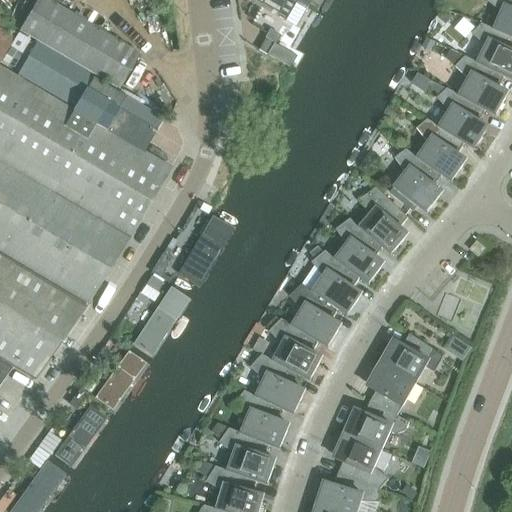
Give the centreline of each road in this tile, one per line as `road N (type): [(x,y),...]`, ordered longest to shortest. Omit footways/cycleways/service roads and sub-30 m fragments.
road 1 (residential): [(0,469),(196,180),(208,142),(209,83)]
road 2 (residential): [(289,511),(344,375),(405,283),(476,201)]
road 3 (unclassified): [(450,511),(511,336)]
